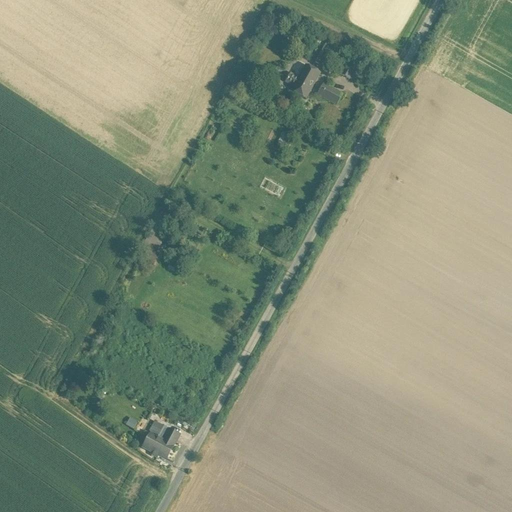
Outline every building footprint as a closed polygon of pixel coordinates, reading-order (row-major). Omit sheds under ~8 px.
[(327,41),(316,63),(320,65),(332,44),(327,41)] [(348,62),(341,75),(349,80),(356,66),(348,62)] [(320,74),(305,65),(298,79),(289,74),(285,82),(294,87),(291,92),(306,100),(320,74)] [(342,95),(323,85),(317,96),(336,106),(342,95)] [(282,134),(278,144),(295,152),(299,142),(282,134)] [(125,425),(134,429),(138,421),(129,417),(125,425)] [(164,427),(158,436),(157,437),(150,434),(143,447),(153,453),(152,456),(157,458),(158,456),(166,460),(179,435),(164,427)]
